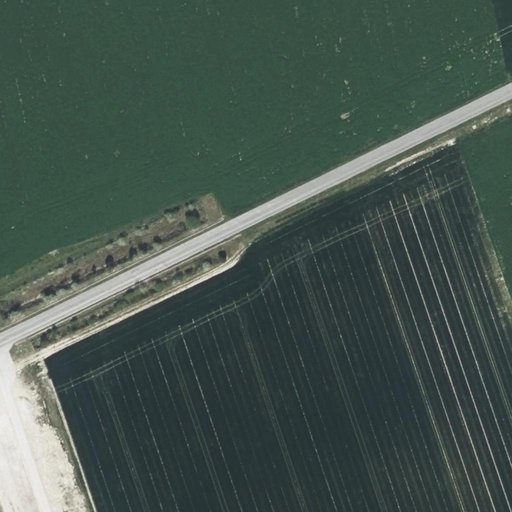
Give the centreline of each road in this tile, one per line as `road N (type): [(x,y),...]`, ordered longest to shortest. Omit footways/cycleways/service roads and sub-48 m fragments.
road 1 (track): [(0,371),(232,265),(238,244),(511,108)]
road 2 (unclassified): [(0,342),(511,89)]
road 3 (unclassified): [(0,371),(47,511)]
